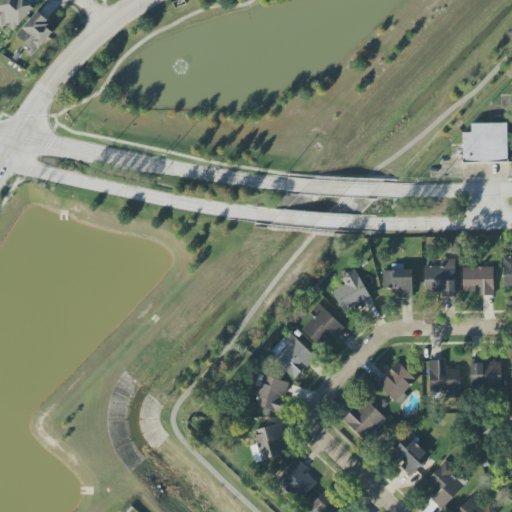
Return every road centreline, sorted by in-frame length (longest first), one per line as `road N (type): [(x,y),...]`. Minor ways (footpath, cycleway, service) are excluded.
road 1 (residential): [(387,498),(320,433),(317,400),(389,332),(511,326)]
road 2 (secondary): [(1,160),(267,213)]
road 3 (tertiary): [(0,161),(72,57),(138,0)]
road 4 (secondary): [(298,184),(88,150)]
road 5 (secondary): [(362,223),(493,223)]
road 6 (secondary): [(511,188),(387,190)]
